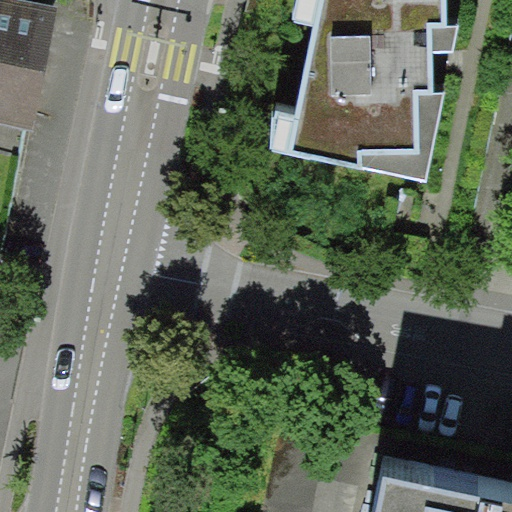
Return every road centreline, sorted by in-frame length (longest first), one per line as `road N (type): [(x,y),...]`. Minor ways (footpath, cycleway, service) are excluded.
road 1 (residential): [(511,363),(94,290)]
road 2 (secondary): [(94,290),(152,0)]
road 3 (secondary): [(59,511),(94,290)]
